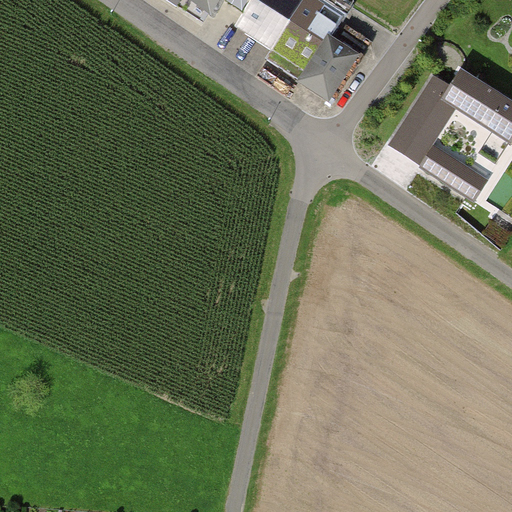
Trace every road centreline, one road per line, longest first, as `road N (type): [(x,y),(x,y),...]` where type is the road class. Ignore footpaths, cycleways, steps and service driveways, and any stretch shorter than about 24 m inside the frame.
road 1 (track): [(236,511),(299,201),(328,148)]
road 2 (residential): [(328,148),(112,0)]
road 3 (track): [(328,148),(511,279)]
